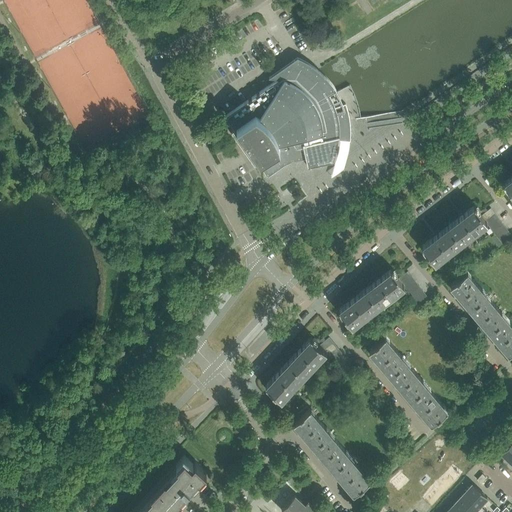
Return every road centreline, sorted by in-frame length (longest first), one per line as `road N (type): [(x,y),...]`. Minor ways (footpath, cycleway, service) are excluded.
road 1 (secondary): [(511,82),(262,263)]
road 2 (secondary): [(287,287),(399,187),(511,107)]
road 3 (residential): [(262,263),(160,82),(158,64)]
road 4 (secondary): [(195,348),(133,425),(44,511)]
road 5 (secondary): [(69,511),(213,367)]
road 6 (residential): [(428,439),(311,299)]
road 7 (residential): [(504,367),(387,229)]
